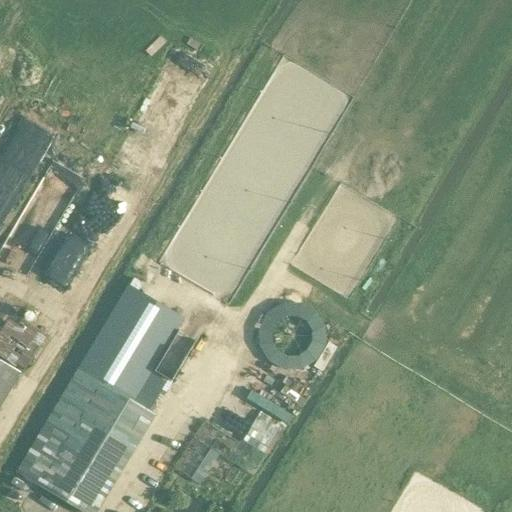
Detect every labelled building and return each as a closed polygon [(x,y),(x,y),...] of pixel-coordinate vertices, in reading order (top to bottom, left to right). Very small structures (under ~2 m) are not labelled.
[(18,118),(0,155),(0,213),(6,216),(47,132),(18,118)] [(49,240),(83,177),(53,160),(26,208),(36,214),(28,229),(49,240)] [(80,370),(133,402),(183,319),(130,287),(80,370)] [(252,348),(320,378),(334,344),(321,339),(328,322),(273,298),(252,348)] [(0,407),(21,373),(0,361),(0,407)] [(290,403),(295,386),(273,379),(268,397),(290,403)] [(282,431),(259,416),(247,433),(271,448),(282,431)] [(200,485),(219,455),(211,449),(191,479),(200,485)]
